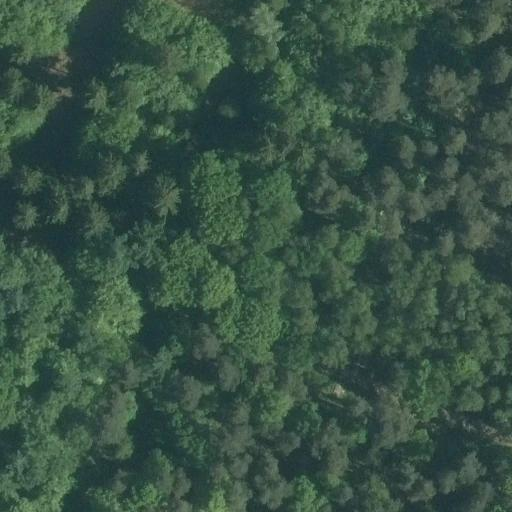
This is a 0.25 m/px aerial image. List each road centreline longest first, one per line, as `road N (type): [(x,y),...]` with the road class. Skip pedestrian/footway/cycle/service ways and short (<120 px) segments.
road 1 (track): [(126,283),(511,442)]
road 2 (track): [(126,283),(222,53)]
road 3 (track): [(222,53),(405,139)]
road 4 (track): [(0,231),(126,283)]
